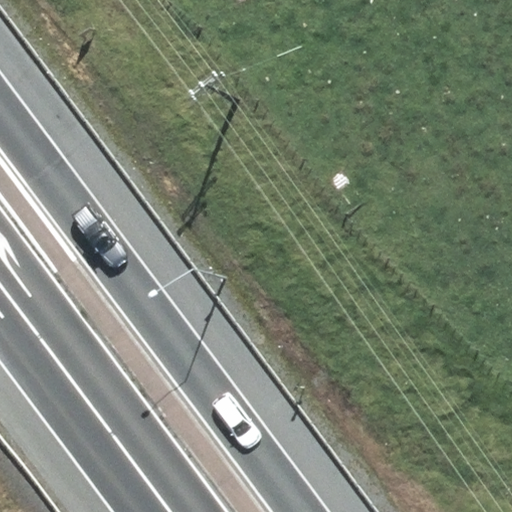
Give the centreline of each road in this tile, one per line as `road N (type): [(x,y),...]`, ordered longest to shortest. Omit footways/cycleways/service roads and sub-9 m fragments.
road 1 (trunk): [(0,101),(304,511)]
road 2 (trunk): [(162,511),(0,295)]
